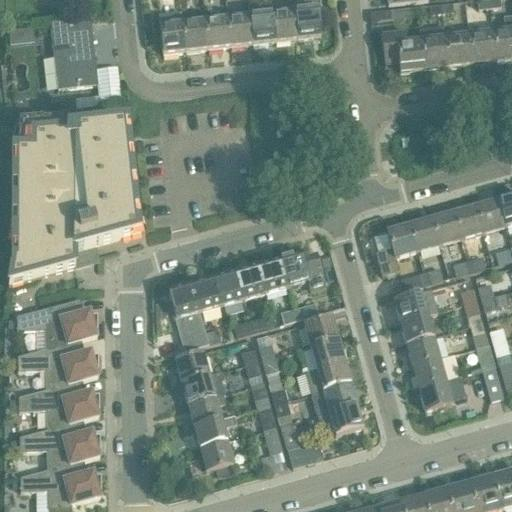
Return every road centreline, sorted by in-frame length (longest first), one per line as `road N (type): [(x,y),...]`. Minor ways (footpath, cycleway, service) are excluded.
road 1 (residential): [(134,511),(131,272),(338,211)]
road 2 (residential): [(358,72),(141,90),(123,0)]
road 3 (residential): [(407,463),(338,211)]
road 4 (residential): [(235,511),(407,463)]
road 5 (residential): [(511,96),(362,116)]
road 6 (residential): [(371,204),(511,166)]
